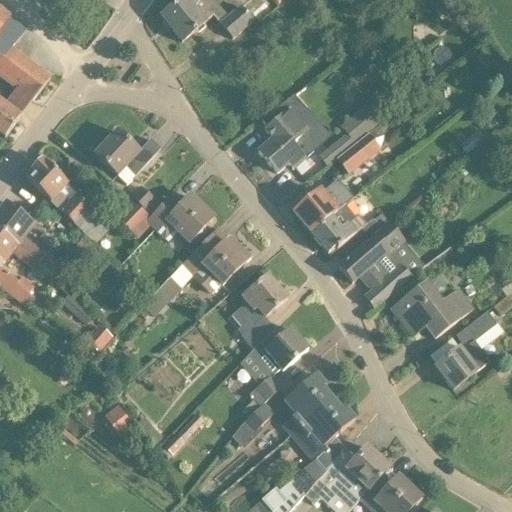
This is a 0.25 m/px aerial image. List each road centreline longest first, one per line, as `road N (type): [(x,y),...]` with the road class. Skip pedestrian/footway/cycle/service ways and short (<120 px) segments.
road 1 (residential): [(511,511),(419,455),(343,313),(178,111)]
road 2 (residential): [(50,115),(132,5)]
road 3 (residential): [(178,111),(149,99),(99,96),(50,115)]
